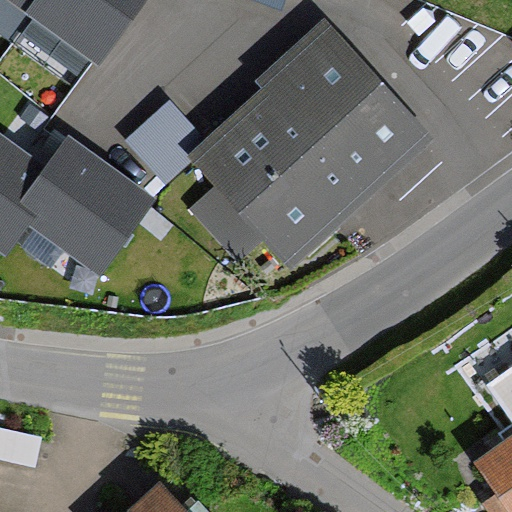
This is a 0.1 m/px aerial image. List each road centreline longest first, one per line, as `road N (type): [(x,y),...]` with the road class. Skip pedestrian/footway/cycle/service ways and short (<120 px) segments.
road 1 (tertiary): [(197,385),(338,327),(511,207)]
road 2 (residential): [(197,385),(370,511)]
road 3 (tertiary): [(0,369),(119,386),(197,385)]
